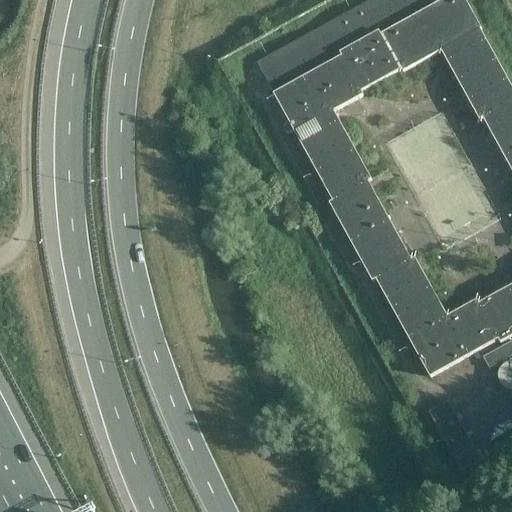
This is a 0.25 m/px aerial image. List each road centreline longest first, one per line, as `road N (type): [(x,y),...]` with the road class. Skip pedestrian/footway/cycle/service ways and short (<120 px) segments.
road 1 (motorway): [(220,511),(160,369),(133,266),(121,114),(139,0)]
road 2 (motorway): [(86,0),(67,108),(77,279),(153,511)]
